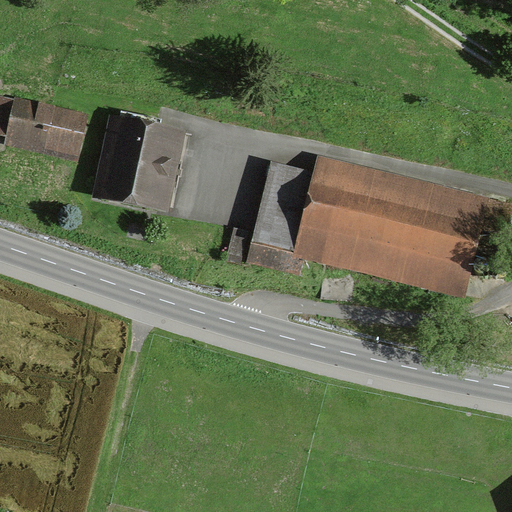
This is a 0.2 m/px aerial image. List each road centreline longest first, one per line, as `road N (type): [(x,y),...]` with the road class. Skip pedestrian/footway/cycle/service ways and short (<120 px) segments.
road 1 (tertiary): [(511,388),(253,327),(0,243)]
road 2 (track): [(400,0),(511,77)]
